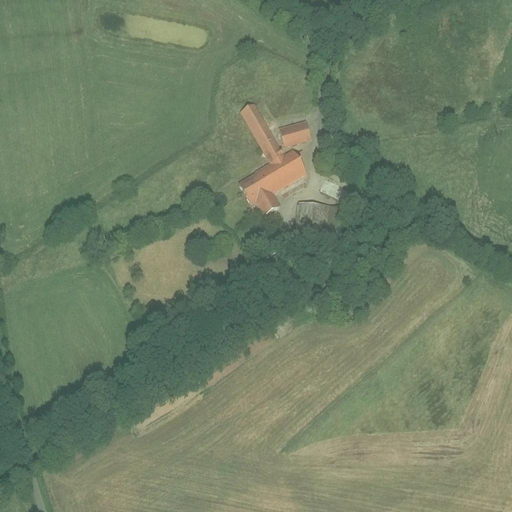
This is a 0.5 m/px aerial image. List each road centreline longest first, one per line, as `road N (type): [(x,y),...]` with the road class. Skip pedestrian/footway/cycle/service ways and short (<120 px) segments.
road 1 (residential): [(87,431),(286,306),(294,292),(290,207)]
road 2 (residential): [(389,0),(331,45),(254,0)]
road 3 (track): [(331,45),(314,187),(303,194)]
